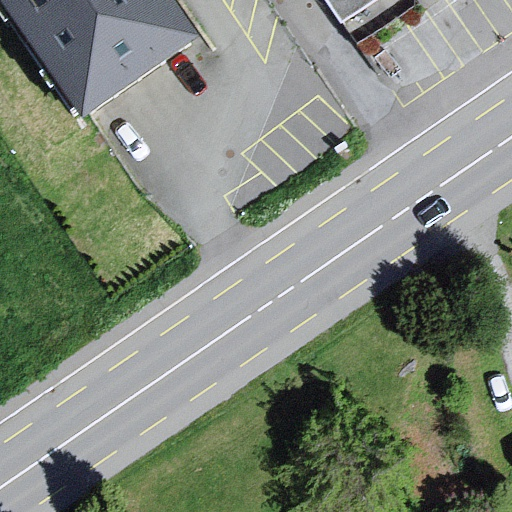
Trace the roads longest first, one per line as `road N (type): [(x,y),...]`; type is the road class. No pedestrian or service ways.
road 1 (primary): [(511,100),(0,460)]
road 2 (primary): [(0,511),(511,158)]
